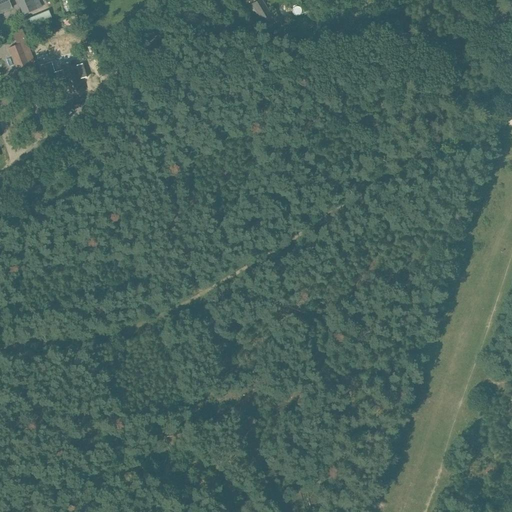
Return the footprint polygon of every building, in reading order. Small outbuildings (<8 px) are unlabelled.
[(41,7),(38,0),(17,0),(23,14),(41,7)] [(271,16),(261,0),(258,0),(252,4),(262,21),(271,16)] [(52,18),(48,10),(25,20),(28,28),(52,18)] [(34,62),(26,41),(9,47),(17,69),(34,62)] [(54,72),(56,81),(58,80),(66,78),(69,87),(71,94),(79,91),(82,90),(83,90),(79,79),(86,77),(87,77),(83,63),(82,63),(76,65),(75,66),(74,61),(62,65),(64,69),(62,70),(54,72)] [(51,62),(39,66),(45,85),(57,81),(56,81),(54,72),(51,62)]
